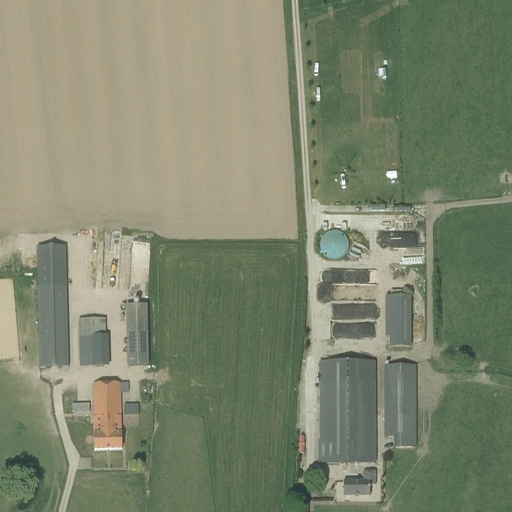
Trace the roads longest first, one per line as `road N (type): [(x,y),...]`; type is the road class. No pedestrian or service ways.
road 1 (track): [(511,200),(446,206),(430,222),(430,353)]
road 2 (unknown): [(304,205),(289,0)]
